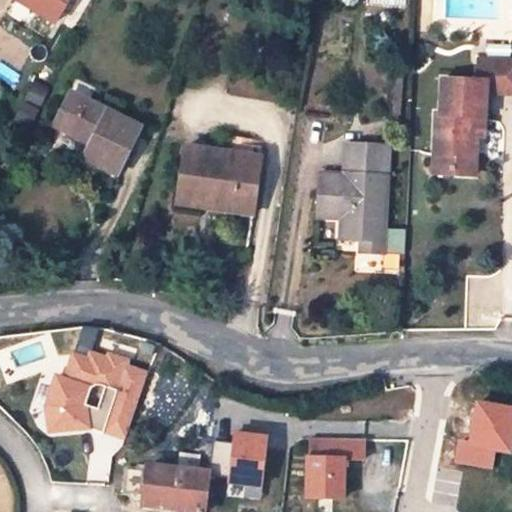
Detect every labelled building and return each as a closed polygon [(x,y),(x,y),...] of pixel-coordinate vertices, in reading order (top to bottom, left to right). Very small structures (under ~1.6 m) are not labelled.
[(16,0),(15,4),(58,25),(69,0),(16,0)] [(486,81),(485,94),(511,95),(511,61),(480,59),(479,81),(486,81)] [(400,115),(403,74),(393,73),(391,114),(400,115)] [(476,126),(483,127),(485,94),(486,81),(479,81),(441,79),(439,113),(435,113),(433,154),(450,155),(449,175),(474,176),(476,136),(476,126)] [(116,174),(140,126),(71,92),(55,125),(91,144),(83,158),(116,174)] [(30,125),(39,106),(28,100),(19,119),(30,125)] [(227,152),(184,146),(178,188),(215,193),(213,209),(252,215),(262,147),(247,145),(248,138),(229,136),(227,152)] [(389,143),(343,142),(341,172),(319,171),(316,216),(339,218),(338,239),(360,240),(359,252),(382,253),(384,228),(389,143)] [(450,155),(433,154),(432,174),(449,175),(450,155)] [(176,204),(213,209),(215,193),(178,188),(176,204)] [(402,229),(384,228),(382,253),(401,254),(402,229)] [(59,374),(49,404),(61,408),(63,427),(89,426),(89,422),(99,426),(100,423),(107,425),(105,431),(128,438),(150,370),(128,363),(130,358),(112,352),(111,356),(94,350),(92,357),(76,352),(68,377),(59,374)] [(471,443),(461,442),(457,460),(491,467),(494,448),(511,452),(511,442),(511,408),(478,402),(471,443)] [(89,422),(89,426),(105,431),(107,425),(100,423),(99,426),(89,422)] [(234,430),(225,497),(261,501),(268,435),(234,430)] [(365,439),(312,439),(311,457),(308,457),(308,498),(344,498),(344,459),(365,460),(365,439)] [(179,501),(179,511),(187,511),(203,511),(209,472),(142,464),(141,469),(127,468),(124,492),(145,495),(145,496),(179,501)] [(179,501),(145,496),(144,507),(179,511),(179,501)]
